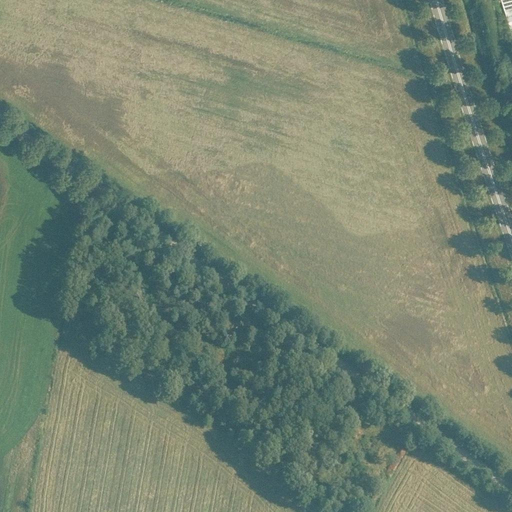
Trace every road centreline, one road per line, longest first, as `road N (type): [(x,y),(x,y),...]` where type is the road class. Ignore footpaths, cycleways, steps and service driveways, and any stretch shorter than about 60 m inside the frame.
road 1 (track): [(511,489),(0,120)]
road 2 (secondary): [(511,239),(436,0)]
